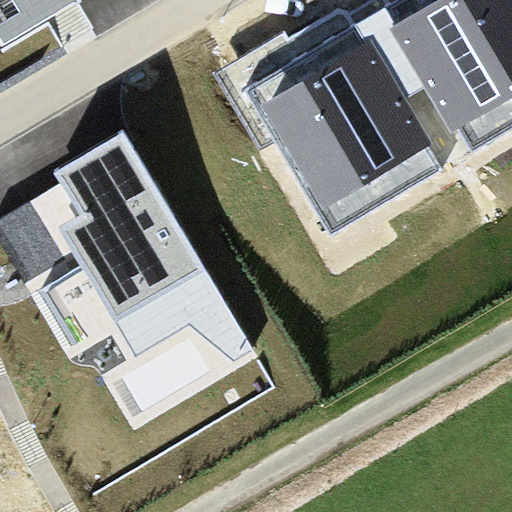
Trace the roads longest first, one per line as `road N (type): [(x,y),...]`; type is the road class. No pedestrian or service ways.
road 1 (residential): [(511,339),(203,511)]
road 2 (residential): [(206,0),(0,116)]
